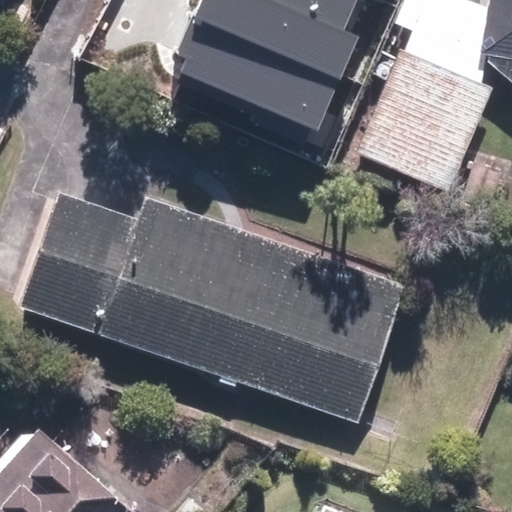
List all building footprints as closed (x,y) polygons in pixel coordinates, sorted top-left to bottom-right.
[(341,31),(354,0),(202,0),(196,16),(337,78),(341,79),(359,38),(341,31)] [(511,0),(480,0),(472,52),(511,89),(511,0)] [(196,16),(191,14),(174,54),(187,59),(181,72),(314,131),(337,78),(196,16)] [(485,91),(393,51),(348,154),(440,194),(485,91)] [(139,198),(131,221),(51,194),(12,309),(353,424),(399,286),(139,198)] [(0,511),(130,511),(31,425),(0,460),(0,511)]
